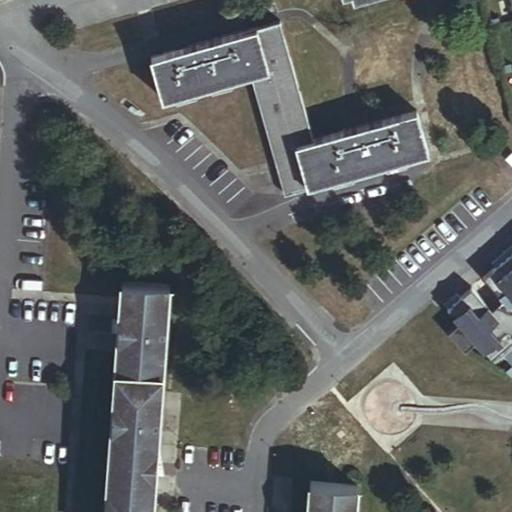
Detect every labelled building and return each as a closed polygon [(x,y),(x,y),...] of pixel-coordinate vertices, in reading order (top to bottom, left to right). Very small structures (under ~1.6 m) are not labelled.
[(291,64),(279,23),(258,29),(269,70),(291,64)] [(269,70),(258,29),(150,58),(162,101),(248,76),(269,70)] [(313,141),(291,64),(269,70),(248,76),(282,196),(325,184),(313,141)] [(428,154),(417,112),(313,141),(325,184),(428,154)] [(511,243),(487,264),(490,268),(478,278),(500,303),(497,306),(496,305),(491,309),(492,310),(488,313),(466,288),(455,298),(451,294),(439,305),(455,323),(471,342),(486,360),(511,339),(507,335),(511,330),(511,243)] [(150,511),(167,285),(119,282),(102,511),(150,511)] [(460,352),(471,342),(455,323),(443,333),(460,352)] [(352,511),(355,486),(309,482),(306,511),(352,511)]
